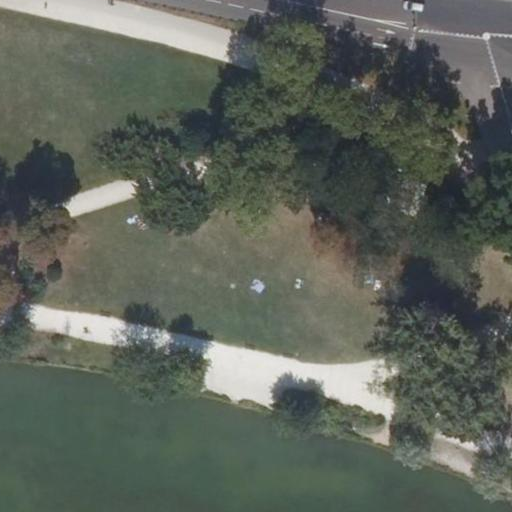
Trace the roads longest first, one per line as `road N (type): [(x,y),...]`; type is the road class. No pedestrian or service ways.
road 1 (track): [(0,317),(44,319),(326,379)]
road 2 (track): [(326,379),(511,464)]
road 3 (secondary): [(285,0),(446,27)]
